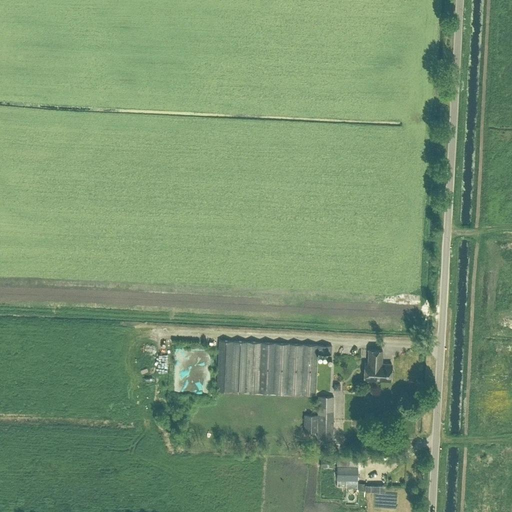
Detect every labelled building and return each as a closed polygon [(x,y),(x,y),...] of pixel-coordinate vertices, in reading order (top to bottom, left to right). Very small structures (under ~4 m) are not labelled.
[(9,378),(6,377),(6,392),(30,393),(31,357),(28,357),(29,341),(11,340),(10,356),(7,356),(7,367),(9,367),(9,378)] [(331,345),(232,340),(219,340),(216,390),(315,394),(317,353),(331,354),(331,345)] [(364,379),(391,381),(392,363),(382,363),(383,350),(369,349),(368,362),(365,362),(364,379)] [(333,396),(318,396),(317,438),(333,438),(333,396)] [(317,431),(317,414),(304,414),(303,431),(317,431)] [(336,479),(357,479),(357,466),(337,466),(336,479)]
